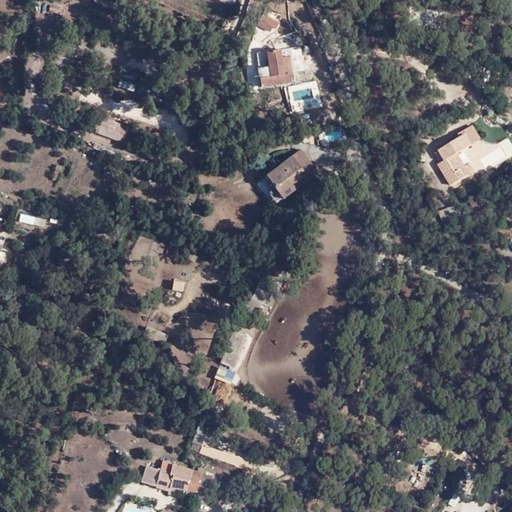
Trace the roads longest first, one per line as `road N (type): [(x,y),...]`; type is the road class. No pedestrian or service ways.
road 1 (unclassified): [(383,252),(293,511)]
road 2 (unclassified): [(315,0),(340,61),(383,252)]
road 3 (unclassified): [(511,259),(383,252)]
